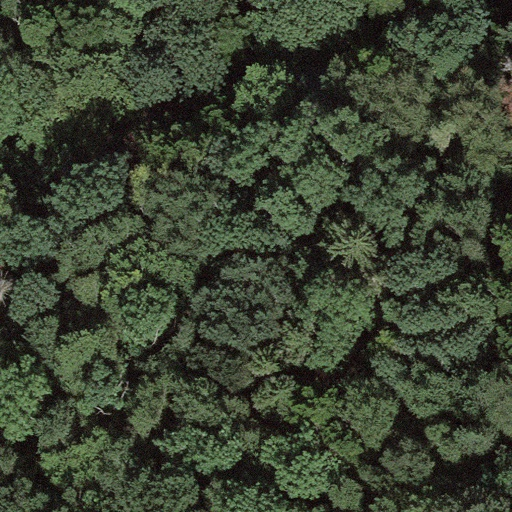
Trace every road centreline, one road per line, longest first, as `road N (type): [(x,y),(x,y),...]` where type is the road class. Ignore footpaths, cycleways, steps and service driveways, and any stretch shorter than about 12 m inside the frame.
road 1 (track): [(511,30),(74,161),(0,174)]
road 2 (track): [(233,511),(369,352),(511,234)]
